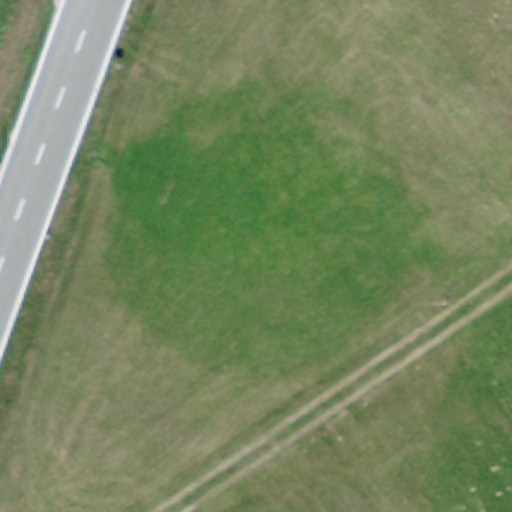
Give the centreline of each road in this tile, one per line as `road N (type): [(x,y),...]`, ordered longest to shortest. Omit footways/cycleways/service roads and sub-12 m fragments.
road 1 (track): [(511,264),(175,511)]
road 2 (primary): [(87,0),(0,241)]
